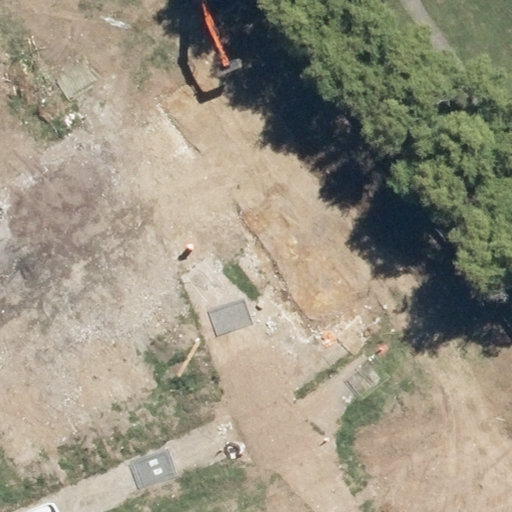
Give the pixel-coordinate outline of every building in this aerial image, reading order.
[(39,0),(15,0),(20,10),(39,0)] [(313,0),(290,0),(154,98),(254,237),(244,245),(318,348),(407,284),(375,239),(448,186),(313,0)] [(88,142),(12,203),(66,269),(141,209),(88,142)] [(63,349),(15,272),(0,281),(0,428),(32,479),(184,384),(134,305),(63,349)] [(511,511),(511,396),(388,490),(404,511),(511,511)]
